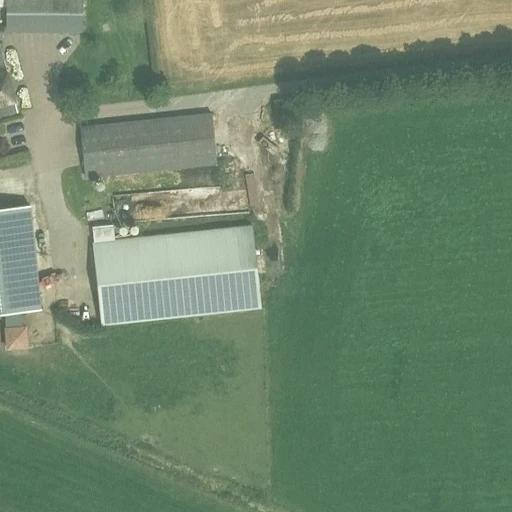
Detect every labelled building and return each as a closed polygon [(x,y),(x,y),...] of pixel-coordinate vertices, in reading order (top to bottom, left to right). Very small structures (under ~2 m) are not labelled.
[(7,0),(7,31),(81,31),(80,0),(7,0)] [(0,116),(17,112),(0,45),(0,116)] [(80,128),(85,177),(216,163),(211,114),(80,128)] [(0,208),(0,313),(41,309),(29,205),(0,208)] [(92,243),(100,323),(260,307),(252,226),(114,241),(112,224),(92,226),(93,243),(92,243)]
